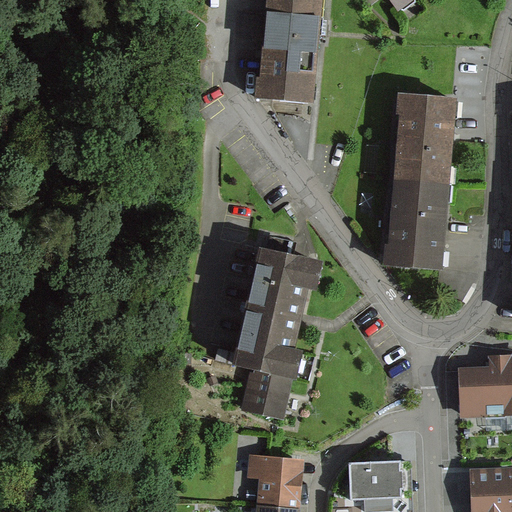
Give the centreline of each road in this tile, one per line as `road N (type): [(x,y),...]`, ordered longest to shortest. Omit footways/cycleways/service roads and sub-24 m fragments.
road 1 (residential): [(447,333),(426,332),(404,317),(215,63)]
road 2 (residential): [(511,5),(499,46),(493,277),(486,298),(447,333)]
road 3 (residential): [(427,406),(342,452),(325,472),(316,511)]
